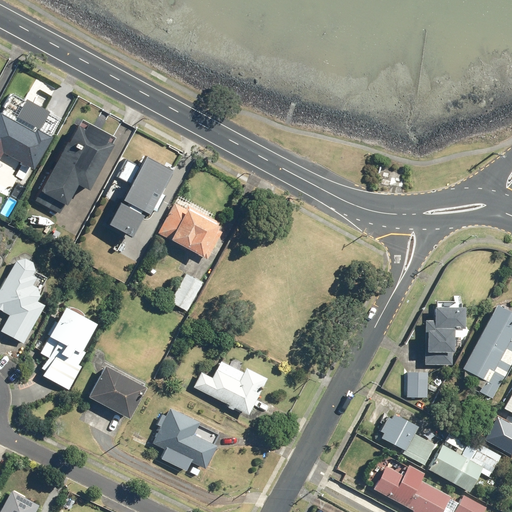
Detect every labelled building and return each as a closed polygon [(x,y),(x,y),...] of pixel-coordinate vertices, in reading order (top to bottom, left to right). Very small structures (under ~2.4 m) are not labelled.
[(37,76),(25,97),(35,103),(41,91),(50,96),(55,86),(37,76)] [(0,112),(0,157),(4,151),(23,162),(22,163),(26,165),(27,164),(34,168),(52,136),(37,127),(35,131),(0,112)] [(85,128),(79,124),(70,141),(68,140),(41,190),(67,203),(78,182),(89,188),(114,143),(107,139),(111,133),(89,121),(85,128)] [(166,164),(147,154),(140,166),(126,158),(117,175),(131,183),(123,198),(131,202),(129,205),(120,201),(109,222),(132,234),(144,213),(141,212),(143,208),(149,212),(152,208),(157,210),(166,194),(160,191),(173,168),(172,167),(173,165),(167,162),(166,164)] [(187,208),(175,202),(158,233),(207,259),(222,231),(217,228),(219,224),(218,224),(220,222),(189,205),(187,208)] [(25,257),(16,259),(0,288),(0,309),(10,314),(1,330),(24,342),(45,304),(38,300),(40,295),(38,286),(33,284),(37,276),(32,274),(35,269),(33,261),(25,257)] [(203,282),(186,272),(170,301),(188,311),(203,282)] [(434,317),(425,317),(424,362),(452,363),(452,348),(453,348),(453,326),(464,326),(465,304),(454,304),(454,300),(445,300),(445,304),(434,304),(434,317)] [(511,334),(511,310),(497,302),(463,366),(467,369),(463,377),(482,387),(480,390),(492,397),(503,377),(504,378),(511,362),(511,340),(509,339),(511,334)] [(72,308),(66,305),(57,321),(55,320),(48,333),(50,335),(41,352),(49,356),(42,367),(46,369),(43,374),(69,389),(82,366),(78,364),(86,351),(82,349),(97,322),(84,315),(85,312),(73,305),(72,308)] [(201,371),(194,386),(229,404),(228,406),(233,408),(234,406),(249,413),(267,377),(246,366),(244,371),(221,360),(212,377),(201,371)] [(145,383),(105,362),(102,367),(103,367),(88,395),(130,417),(147,386),(144,385),(145,383)] [(428,371),(407,370),(407,396),(427,396),(428,371)] [(511,390),(503,406),(506,408),(500,419),(511,426),(511,425),(511,390)] [(170,408),(153,442),(163,447),(158,456),(183,468),(188,458),(205,467),(216,444),(189,431),(194,419),(170,408)] [(383,431),(381,435),(404,447),(402,451),(424,463),(435,443),(414,432),(418,424),(394,411),(391,416),(388,415),(380,429),(383,431)] [(511,426),(496,418),(485,438),(511,453),(511,426)] [(456,450),(442,442),(428,467),(469,490),(480,471),(489,476),(501,454),(470,437),(463,450),(458,447),(456,450)] [(385,464),(373,487),(413,508),(411,511),(440,511),(450,494),(420,478),(424,471),(408,463),(403,473),(385,464)] [(34,473),(26,469),(20,481),(28,485),(34,473)] [(35,511),(40,504),(12,490),(0,511),(35,511)] [(482,511),(486,504),(464,492),(453,511),(454,511),(482,511)]
